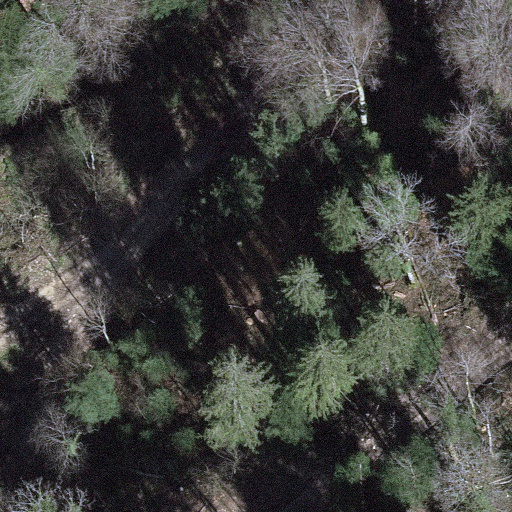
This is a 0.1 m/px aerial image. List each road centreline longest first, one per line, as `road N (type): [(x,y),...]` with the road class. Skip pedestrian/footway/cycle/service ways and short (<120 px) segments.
road 1 (track): [(0,498),(113,255),(272,77),(323,0)]
road 2 (track): [(291,511),(511,334)]
road 3 (track): [(113,255),(0,327)]
